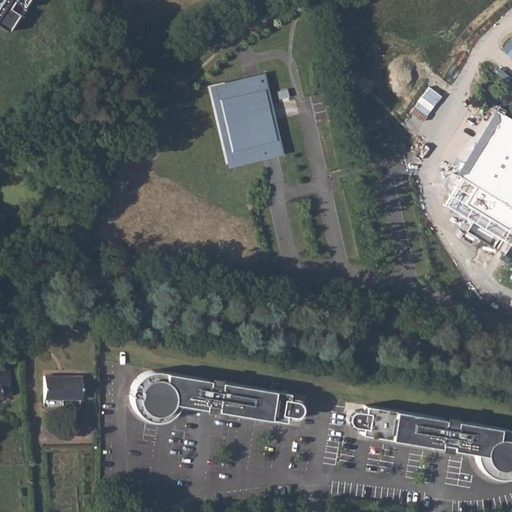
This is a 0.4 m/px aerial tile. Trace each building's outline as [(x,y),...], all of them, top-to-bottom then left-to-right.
[(0,0),(0,26),(7,31),(26,0),(0,0)] [(263,73),(208,85),(226,166),(281,154),(272,113),(263,73)] [(511,119),(493,109),(454,173),(464,178),(469,182),(467,186),(465,185),(470,195),(475,203),(480,211),(485,218),(491,224),(498,231),(500,233),(501,230),(511,236),(511,119)] [(0,396),(10,395),(8,383),(11,383),(8,364),(0,364),(0,396)] [(128,388),(127,393),(127,397),(128,401),(129,405),(131,409),(134,413),(138,417),(143,419),(148,421),(153,422),(158,421),(164,419),(167,417),(172,412),(175,408),(177,404),(202,408),(202,404),(214,406),(213,409),(225,411),(225,408),(252,412),(251,415),(282,420),(283,413),(290,415),(293,415),(295,414),(297,412),(298,410),(299,407),(299,405),(298,403),(297,401),(295,399),(286,398),(286,391),(218,380),(217,385),(205,383),(206,378),(161,371),(155,370),(150,370),(147,371),(143,372),(139,374),(135,377),(132,380),(130,384),(128,388)] [(43,398),(81,398),(81,376),(43,376),(43,398)] [(347,415),(346,418),(347,420),(348,423),(351,426),(354,426),(360,427),(359,433),(391,439),(392,435),(429,441),(428,445),(438,446),(438,443),(449,444),(449,448),(474,452),(474,457),(475,461),(477,465),(479,468),(484,472),(488,475),(494,477),(500,478),(506,477),(511,475),(511,474),(511,431),(507,429),(503,427),(496,426),(454,419),(453,423),(442,422),(443,417),(363,404),(362,411),(353,410),(351,410),(349,412),(347,413),(347,415)]
